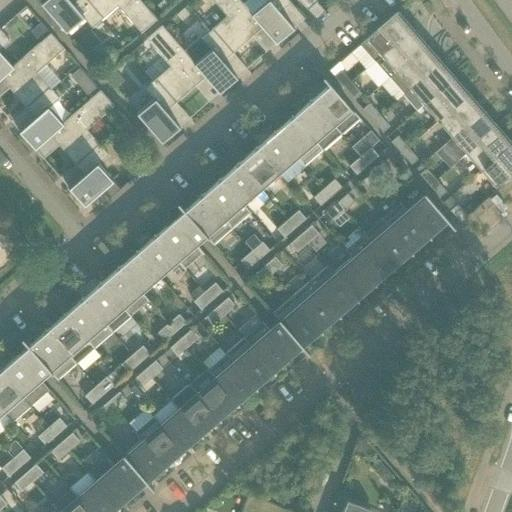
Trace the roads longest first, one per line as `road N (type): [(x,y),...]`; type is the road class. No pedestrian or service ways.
road 1 (residential): [(82,240),(359,0)]
road 2 (residential): [(180,511),(391,328)]
road 3 (residential): [(391,328),(324,511)]
road 4 (residential): [(391,328),(511,223)]
road 5 (residential): [(82,240),(0,144)]
